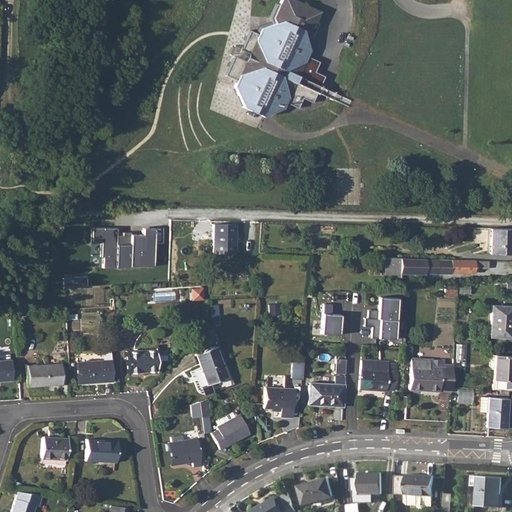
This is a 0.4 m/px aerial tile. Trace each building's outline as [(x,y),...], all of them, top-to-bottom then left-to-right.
[(240,59),(235,57),(234,60),(231,59),(224,75),(235,80),(232,86),(240,107),(247,110),(245,114),(252,117),(253,113),(260,116),(282,108),(284,103),(293,107),(295,104),(297,105),(301,99),(310,103),(315,93),(312,92),(315,86),(318,87),(323,77),(313,72),(316,66),(313,65),(315,61),(307,58),(311,51),(306,39),(311,37),(317,23),(314,22),(318,15),(315,14),(316,11),(292,0),(280,0),(278,6),(275,4),(269,18),(270,21),(258,26),(254,33),(248,31),(241,47),(244,48),(242,51),(244,51),(240,59)] [(229,54),(235,57),(240,59),(244,51),(242,51),(233,47),(229,54)] [(312,92),(315,93),(340,104),(343,98),(318,87),(315,86),(312,92)] [(233,224),(212,224),(212,252),(233,252),(233,224)] [(488,230),(488,252),(488,253),(511,253),(511,228),(488,228),(488,230)] [(155,267),(155,230),(146,230),(146,236),(118,236),(119,229),(92,229),(92,241),(105,242),(105,266),(155,267)] [(435,274),(436,259),(394,258),(393,276),(409,277),(409,273),(435,274)] [(436,259),(435,274),(450,275),(450,272),(473,273),(473,268),(474,260),(442,259),(436,259)] [(474,260),(473,268),(487,269),(488,261),(474,260)] [(401,299),(380,297),(379,312),(370,311),(369,318),(399,320),(401,299)] [(333,314),(333,304),(326,304),(325,334),(342,334),(343,314),(333,314)] [(511,306),(490,305),(489,336),(510,338),(511,316),(511,306)] [(399,320),(369,318),(368,326),(374,326),(373,338),(398,340),(399,320)] [(195,354),(207,385),(226,377),(215,347),(195,354)] [(155,350),(125,352),(126,373),(156,371),(155,350)] [(101,360),(76,362),(77,384),(112,381),(110,352),(101,352),(101,360)] [(511,355),(493,354),(490,389),(510,390),(511,364),(511,355)] [(409,358),(408,389),(438,390),(438,389),(450,390),(450,387),(451,365),(442,365),(443,360),(428,359),(409,358)] [(10,360),(0,360),(0,380),(11,380),(10,360)] [(360,360),(358,389),(385,391),(385,390),(392,390),(393,372),(386,371),(387,361),(360,360)] [(60,363),(26,365),(27,387),(61,384),(60,363)] [(226,377),(207,385),(209,392),(229,384),(226,377)] [(343,384),(308,383),(307,404),(342,406),(343,384)] [(262,408),(270,409),(279,409),(279,412),(278,417),(291,418),(293,389),(264,387),(262,408)] [(473,403),(474,387),(459,387),(458,402),(473,403)] [(395,395),(394,406),(404,406),(405,396),(399,396),(395,395)] [(486,412),(485,426),(504,427),(506,398),(486,397),(479,396),(478,411),(486,412)] [(205,398),(198,401),(201,417),(208,416),(205,398)] [(193,418),(201,417),(198,401),(191,403),(193,418)] [(216,429),(210,433),(218,449),(248,433),(238,414),(233,417),(230,413),(217,420),(220,424),(215,427),(216,429)] [(41,437),(40,458),(65,459),(67,439),(41,437)] [(196,438),(166,442),(169,464),(191,461),(192,466),(200,465),(196,438)] [(85,440),(84,460),(115,461),(116,441),(85,440)] [(381,472),(351,473),(352,497),(359,497),(359,494),(382,493),(381,472)] [(406,474),(405,494),(433,496),(434,476),(406,474)] [(478,476),(477,505),(500,507),(501,499),(501,498),(502,477),(478,476)] [(329,478),(299,486),(304,503),(333,496),(329,478)] [(40,495),(16,491),(9,511),(31,511),(34,505),(37,505),(40,495)] [(455,493),(447,492),(445,510),(453,511),(455,493)] [(276,496),(251,511),(296,511),(297,511),(289,493),(278,499),(276,496)]
